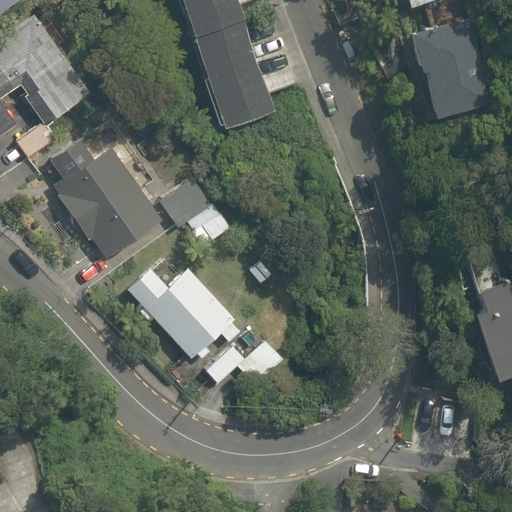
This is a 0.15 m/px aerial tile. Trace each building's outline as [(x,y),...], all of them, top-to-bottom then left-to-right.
[(230,0),(174,0),(214,124),(265,108),(230,0)] [(0,133),(13,125),(0,106),(0,97),(17,85),(43,122),(84,94),(31,15),(0,36),(5,45),(0,48),(0,133)] [(431,115),(488,101),(467,21),(425,32),(427,40),(409,45),(415,70),(419,69),(431,115)] [(104,147),(48,187),(98,257),(154,217),(104,147)] [(153,201),(174,228),(180,223),(210,200),(189,173),(153,201)] [(210,200),(180,223),(201,250),(230,227),(210,200)] [(478,308),(469,311),(487,377),(507,372),(509,380),(511,379),(511,254),(511,252),(466,265),(478,308)] [(259,255),(241,268),(255,286),(272,272),(259,255)] [(157,258),(124,288),(185,356),(212,332),(221,342),(238,327),(185,268),(175,277),(157,258)] [(242,351),(232,339),(200,368),(214,384),(232,368),(247,385),(279,357),(260,335),(242,351)]
